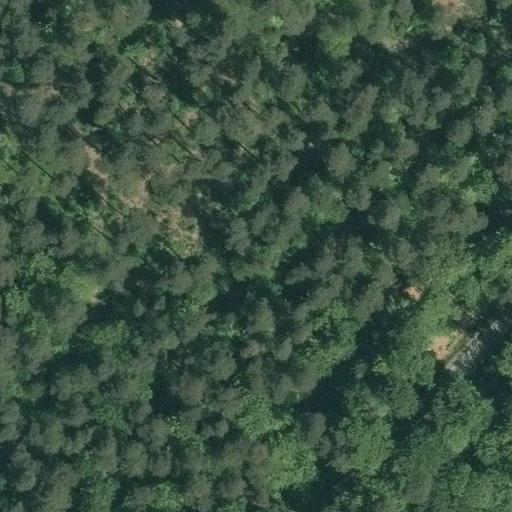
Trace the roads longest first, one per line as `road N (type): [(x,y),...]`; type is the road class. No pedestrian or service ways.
road 1 (tertiary): [(330,511),(511,318)]
road 2 (unknown): [(511,378),(386,511)]
